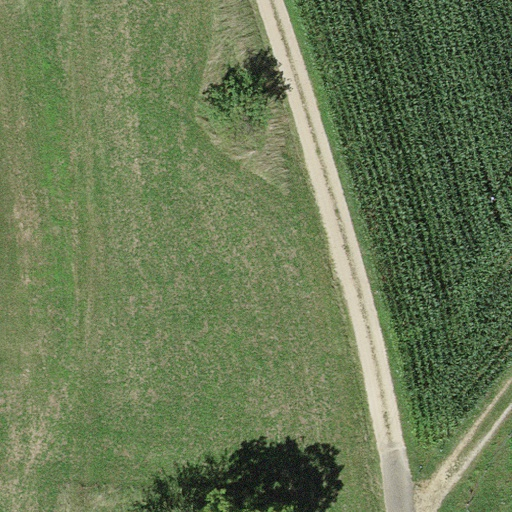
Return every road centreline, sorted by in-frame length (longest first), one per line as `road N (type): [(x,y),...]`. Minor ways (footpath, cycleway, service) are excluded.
road 1 (track): [(271,0),(353,269),(402,511)]
road 2 (track): [(70,0),(77,328)]
road 3 (track): [(68,511),(78,434),(77,328)]
road 4 (track): [(511,390),(426,511)]
